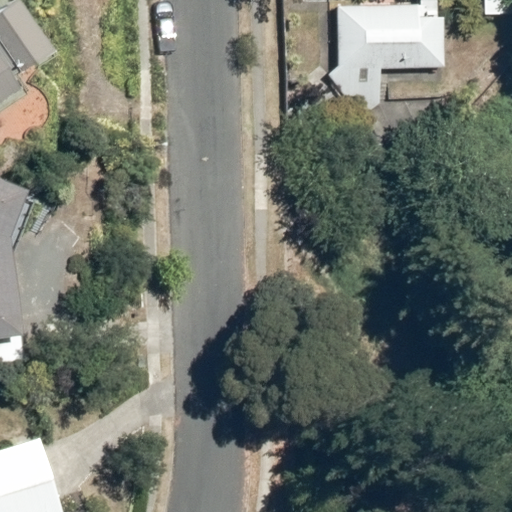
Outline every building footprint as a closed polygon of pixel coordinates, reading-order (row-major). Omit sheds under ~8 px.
[(0,0),(0,111),(68,73),(26,0),(0,0)] [(443,0),(392,0),(338,2),(340,58),(329,70),(363,103),(361,165),(448,167),(450,100),(389,98),(390,65),(451,66),(452,13),(443,13),(443,0)] [(511,0),(488,0),(489,10),(511,9),(511,0)] [(0,338),(18,336),(5,242),(27,193),(0,181),(0,338)] [(46,427),(0,440),(0,511),(58,511),(70,509),(46,427)]
